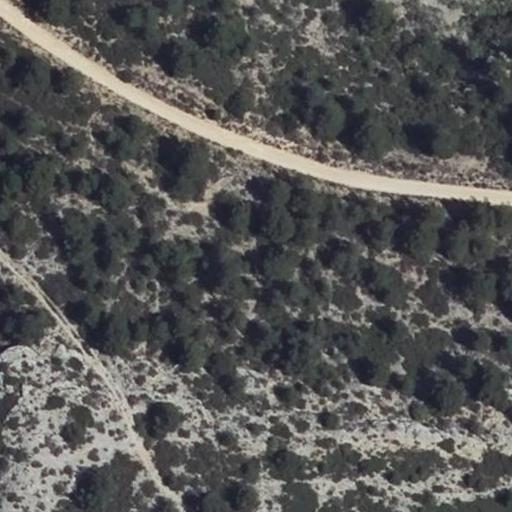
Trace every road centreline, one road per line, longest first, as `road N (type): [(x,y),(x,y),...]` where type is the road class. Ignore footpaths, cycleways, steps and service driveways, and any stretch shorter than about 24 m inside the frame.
road 1 (track): [(511,180),(301,150),(179,104),(19,0)]
road 2 (track): [(0,287),(61,352),(137,493),(174,511)]
